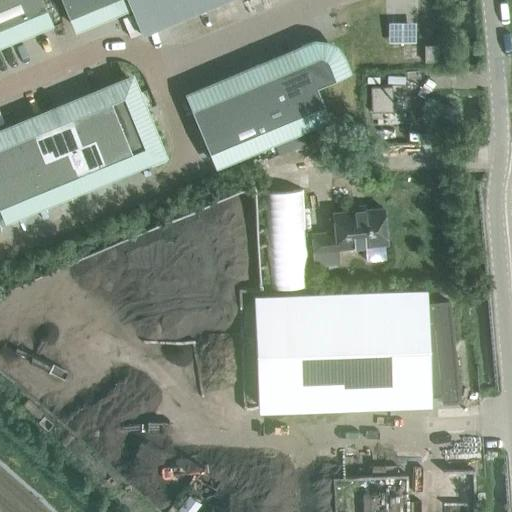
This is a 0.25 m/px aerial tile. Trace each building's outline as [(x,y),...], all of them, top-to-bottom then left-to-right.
[(0,0),(0,41),(49,21),(40,0),(0,0)] [(63,0),(75,27),(128,4),(140,33),(219,0),(63,0)] [(315,85),(347,72),(340,55),(334,47),(324,43),(313,42),(187,94),(216,162),(328,116),(315,85)] [(437,61),(437,45),(424,45),(424,61),(437,61)] [(111,129),(118,126),(149,114),(147,109),(145,109),(141,105),(130,77),(95,91),(111,129)] [(392,111),(391,85),(370,86),(371,111),(392,111)] [(95,91),(65,104),(80,142),(92,137),(111,129),(95,91)] [(50,154),(67,148),(80,142),(65,104),(34,117),(50,154)] [(151,119),(149,114),(118,126),(134,164),(161,153),(150,125),(150,119),(151,119)] [(19,167),(41,158),(50,154),(34,117),(4,129),(19,167)] [(108,175),(134,164),(118,126),(111,129),(92,137),(108,175)] [(0,175),(15,169),(19,167),(4,129),(0,130),(0,175)] [(82,186),(108,175),(92,137),(80,142),(67,148),(82,186)] [(56,196),(82,186),(67,148),(50,154),(41,158),(56,196)] [(30,207),(56,196),(41,158),(19,167),(15,169),(30,207)] [(0,206),(4,218),(30,207),(15,169),(0,175),(0,206)] [(305,188),(268,189),(268,228),(275,228),(275,239),(306,239),(305,188)] [(334,231),(312,233),(315,265),(339,263),(337,248),(386,243),(382,207),(332,212),(334,231)] [(429,398),(429,393),(439,393),(439,400),(458,398),(447,300),(426,302),(426,294),(253,300),(257,404),(429,398)] [(226,448),(215,441),(188,486),(200,492),(226,448)] [(260,487),(251,509),(256,511),(280,511),(287,498),(260,487)] [(341,489),(341,511),(397,511),(397,494),(371,495),(371,487),(341,489)]
